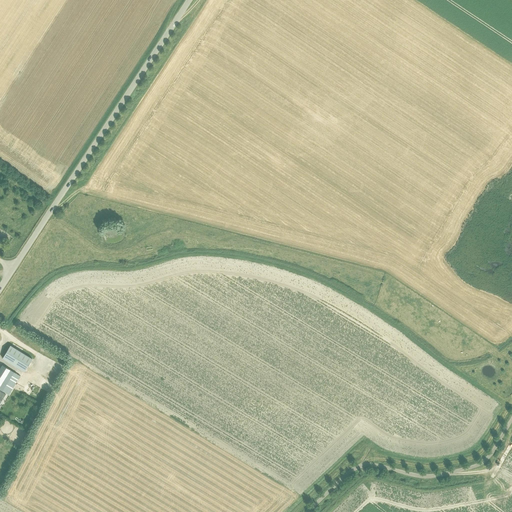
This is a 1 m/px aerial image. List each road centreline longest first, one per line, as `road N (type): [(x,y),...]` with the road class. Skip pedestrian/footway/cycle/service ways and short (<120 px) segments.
road 1 (unclassified): [(0,288),(189,0)]
road 2 (track): [(511,417),(477,464),(437,475),(356,466),(307,511)]
